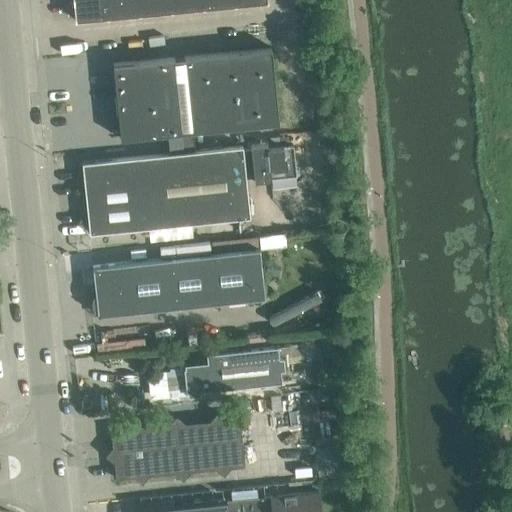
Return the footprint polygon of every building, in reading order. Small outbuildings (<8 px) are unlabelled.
[(72,0),(75,20),(268,0),(267,0),(72,0)] [(271,47),(127,62),(112,63),(120,138),(279,122),(271,47)] [(85,197),(246,181),(246,178),(254,177),(254,181),(271,179),(271,177),(296,175),(293,145),(283,146),(283,145),(268,147),(267,143),(251,145),(251,149),(243,149),(243,145),(82,162),(85,197)] [(250,216),(246,181),(85,197),(89,233),(250,216)] [(265,236),(218,238),(218,247),(265,246),(265,236)] [(97,314),(256,297),(265,296),(259,248),(92,266),(97,314)] [(279,357),(278,345),(206,353),(208,365),(184,368),(186,391),(282,381),(280,370),(285,369),(283,357),(279,357)] [(171,370),(167,370),(169,396),(186,394),(186,391),(184,368),(183,366),(171,367),(171,370)] [(314,394),(337,394),(337,386),(314,386),(314,394)] [(115,478),(127,476),(173,472),(183,479),(190,470),(244,464),(239,417),(186,422),(176,415),(168,424),(110,430),(110,432),(114,431),(119,476),(115,476),(115,478)] [(321,511),(319,491),(221,501),(141,509),(141,511),(321,511)]
